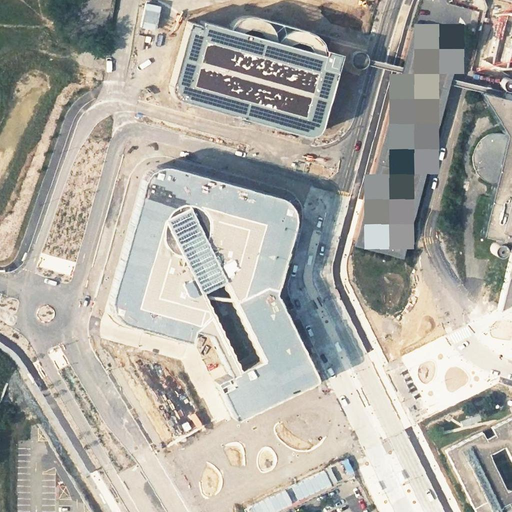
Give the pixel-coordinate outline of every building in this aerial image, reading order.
[(486,74),(511,80),(511,0),(488,0),(472,71),(486,74)] [(227,29),(187,21),(171,84),(173,92),(178,98),(184,103),(308,137),(314,137),(321,134),(324,129),(345,57),(324,51),(324,46),(322,38),(314,31),(256,14),(242,14),(232,20),(227,29)] [(413,27),(405,55),(403,67),(401,71),(401,72),(356,245),(405,258),(450,85),(450,84),(451,79),(462,39),(413,27)] [(366,64),(367,62),(367,60),(367,58),(367,56),(366,55),(364,52),(361,51),(358,50),(356,51),(355,51),(353,53),(351,54),(350,57),(350,59),(350,61),(350,63),(352,65),(354,67),(357,68),(361,68),(364,66),(366,64)] [(509,78),(507,77),(505,77),(503,78),(501,79),(500,80),(500,82),(500,84),(500,86),(501,88),(502,89),(504,90),(506,90),(508,90),(510,89),(511,88),(511,86),(511,80),(511,79),(509,78)] [(511,98),(511,99),(478,91),(504,133),(500,133),(497,132),(493,133),(488,135),(485,136),(483,138),(480,140),(478,142),(477,144),(475,147),(474,149),(473,151),(473,154),(472,157),(472,159),(473,162),(473,164),(474,167),(475,171),(478,174),(480,177),(482,179),(486,181),(489,182),(492,184),(480,234),(497,238),(496,242),(495,243),(493,244),(491,246),(491,247),(491,250),(492,252),(493,253),(495,255),(497,255),(499,255),(501,254),(502,253),(503,251),(504,249),(504,247),(503,245),(511,247),(497,309),(511,300),(511,98)] [(304,386),(314,380),(315,376),(273,292),(291,228),(293,219),(292,211),(289,204),(284,198),(279,196),(259,191),(176,168),(167,165),(160,165),(153,167),(147,171),(141,180),(111,289),(108,302),(110,311),(114,315),(120,320),(131,326),(189,342),(193,329),(208,335),(230,374),(224,377),(225,380),(216,384),(232,418),(288,393),(304,386)] [(511,511),(511,416),(444,449),(474,511),(511,511)]
